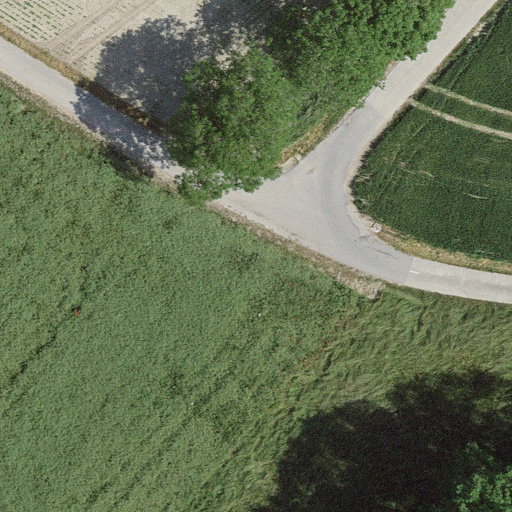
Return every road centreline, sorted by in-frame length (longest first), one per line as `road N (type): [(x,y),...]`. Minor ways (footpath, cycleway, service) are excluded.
road 1 (track): [(482,0),(283,214),(0,38)]
road 2 (track): [(283,214),(417,274),(511,284)]
